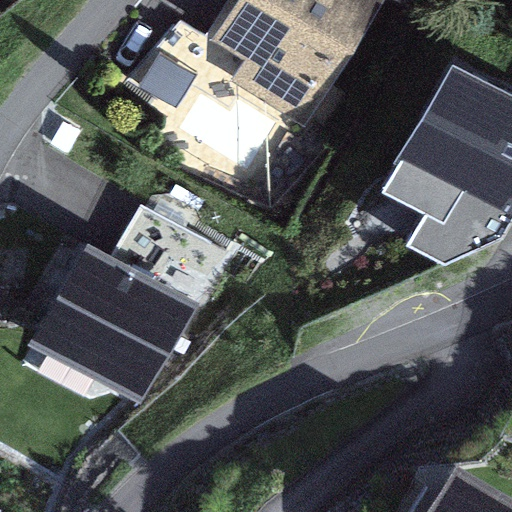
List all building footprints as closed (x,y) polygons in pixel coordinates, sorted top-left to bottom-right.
[(370,0),(222,0),(208,22),(250,50),(234,74),(298,115),(370,0)] [(511,218),(511,74),(454,40),(394,138),(400,142),(383,171),(393,191),(421,208),(400,240),(440,265),(504,231),(511,218)] [(177,101),(198,68),(160,43),(139,76),(177,101)] [(117,241),(89,225),(29,328),(44,337),(36,351),(83,378),(91,364),(142,394),(203,291),(191,283),(117,241)] [(511,511),(511,502),(458,470),(443,497),(434,511),(511,511)] [(434,511),(443,497),(425,486),(409,511),(434,511)]
